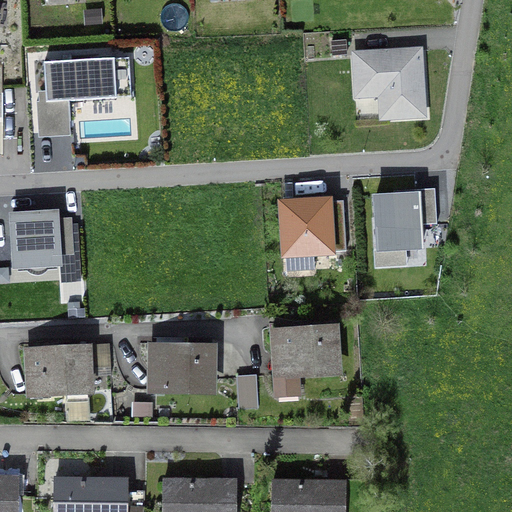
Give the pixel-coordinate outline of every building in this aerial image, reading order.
[(422,49),(354,51),(355,97),(392,96),(393,116),(424,115),(422,49)] [(129,57),(44,62),(46,102),(131,97),(129,57)] [(431,193),(386,195),(388,250),(433,249),(431,193)] [(345,203),(284,206),(286,255),(348,252),(345,203)] [(71,217),(12,219),(13,265),(73,263),(71,217)] [(332,331),(276,336),(280,379),(336,374),(332,331)] [(83,349),(26,355),(31,399),(88,393),(83,349)] [(208,350),(153,351),(153,395),(209,394),(208,350)] [(257,379),(238,379),(239,412),(258,411),(257,379)] [(128,511),(129,477),(53,477),(53,511),(128,511)] [(14,511),(15,482),(0,482),(0,511),(14,511)] [(233,511),(234,487),(164,485),(162,511),(233,511)] [(345,511),(345,488),(269,488),(269,511),(345,511)]
